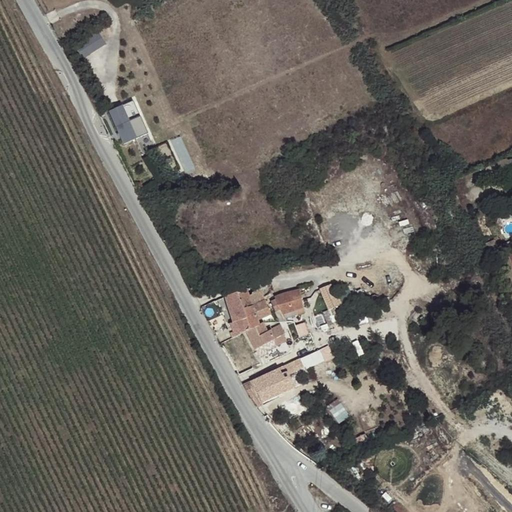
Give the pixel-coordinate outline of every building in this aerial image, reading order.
[(107,113),(124,146),(136,139),(120,107),(107,113)] [(498,239),(489,243),(492,251),(501,247),(498,239)] [(245,289),(236,293),(250,329),(255,326),(258,324),(257,321),(271,315),(262,297),(257,300),(254,293),(248,296),(245,289)] [(299,289),(283,293),(274,296),(275,299),(271,302),(276,313),(275,313),(279,323),(287,322),(286,319),(297,315),(296,311),(304,308),(299,289)] [(250,329),(236,293),(225,297),(231,314),(233,323),(235,323),(239,331),(231,334),(233,338),(240,334),(245,331),(250,329)] [(334,308),(322,313),(329,328),(340,324),(334,308)] [(266,331),(261,323),(258,324),(255,326),(250,329),(245,331),(257,353),(261,360),(265,358),(263,353),(286,342),(279,325),(269,330),(266,331)] [(315,374),(338,363),(334,355),(311,366),(315,374)] [(305,366),(301,358),(286,365),(290,372),(305,366)] [(277,369),(243,384),(249,396),(256,406),(263,402),(258,392),(272,386),(276,392),(291,386),(286,373),(280,375),(277,369)] [(297,395),(281,405),(290,420),(307,411),(297,395)]
